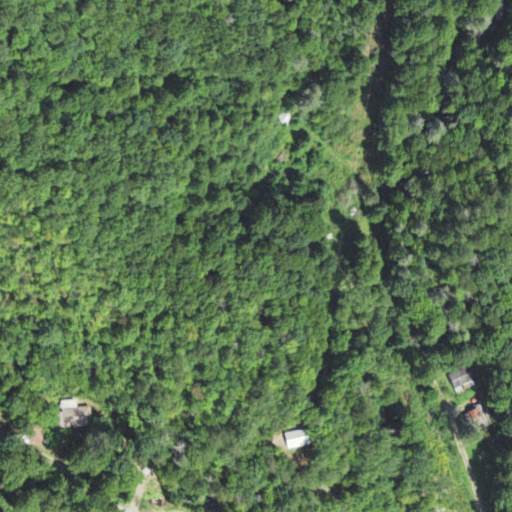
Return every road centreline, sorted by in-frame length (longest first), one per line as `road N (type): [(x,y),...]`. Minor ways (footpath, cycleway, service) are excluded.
road 1 (residential): [(482,511),(380,252),(364,162),(374,131),(452,0)]
road 2 (residential): [(114,511),(1,416)]
